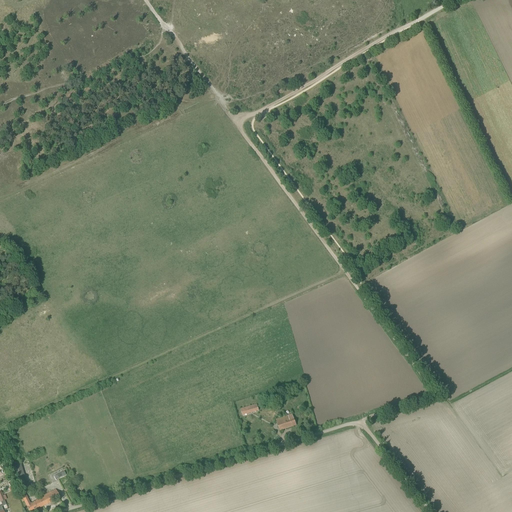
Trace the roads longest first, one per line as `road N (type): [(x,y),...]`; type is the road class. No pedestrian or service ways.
road 1 (track): [(345,270),(0,426)]
road 2 (unclassified): [(58,511),(361,419)]
road 3 (track): [(453,0),(248,116)]
road 4 (track): [(239,126),(345,270)]
road 5 (track): [(145,0),(239,126)]
